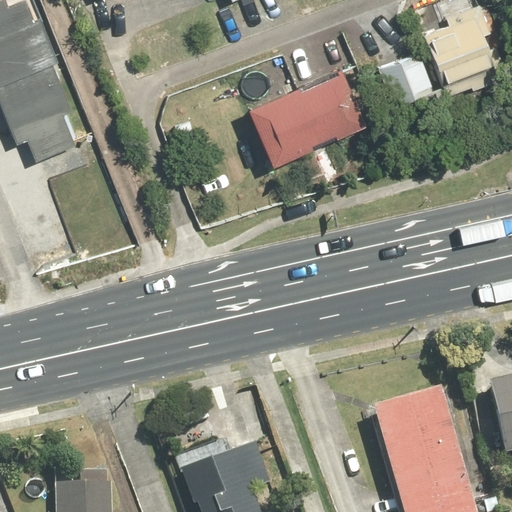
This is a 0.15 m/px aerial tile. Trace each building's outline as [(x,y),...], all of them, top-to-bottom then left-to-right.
[(20,142),(28,163),(71,145),(59,116),(67,112),(48,66),(52,65),(32,18),(27,20),(18,0),(13,0),(0,6),(0,5),(0,123),(10,147),(20,142)] [(415,36),(437,100),(503,73),(493,46),(483,50),(479,37),(488,34),(478,5),(441,18),(444,27),(415,36)] [(425,88),(410,53),(378,67),(393,102),(425,88)] [(334,70),(237,110),(262,168),(358,129),(334,70)] [(511,376),(479,384),(494,455),(511,451),(511,376)] [(467,511),(431,390),(361,410),(391,511),(467,511)] [(273,511),(250,444),(173,470),(187,511),(273,511)] [(106,511),(106,484),(48,486),(48,511),(106,511)]
